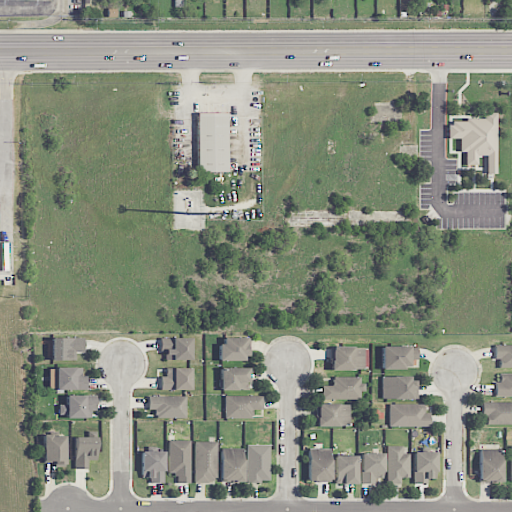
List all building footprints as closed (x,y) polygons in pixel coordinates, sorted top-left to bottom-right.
[(226,111),(196,111),(196,172),(226,172),(226,111)] [(496,113),(483,113),(483,120),(448,120),(447,138),(459,138),(459,152),(465,152),(465,164),(477,164),(477,156),(485,156),(485,172),(495,172),(496,113)] [(220,361),(247,361),(248,338),(220,337),(220,361)] [(51,361),(75,360),(75,353),(83,352),(83,338),(50,338),(51,361)] [(159,339),(160,352),(164,352),(165,361),(191,360),(190,338),(159,339)] [(511,345),(494,346),(494,360),(498,360),(498,368),(511,367),(511,345)] [(416,368),(417,347),(381,346),(381,368),(416,368)] [(330,371),(363,370),(363,347),(330,348),(330,371)] [(48,389),(86,390),(86,376),(81,376),(82,368),(48,368),(48,389)] [(220,391),(248,390),(248,368),(220,368),(220,391)] [(190,369),(166,369),(166,377),(160,377),(160,390),(190,390),(190,369)] [(511,396),(511,374),(499,374),(499,382),(494,382),(494,397),(511,396)] [(361,399),(361,377),(332,377),(332,386),(321,386),(321,399),(361,399)] [(416,399),(416,377),(381,377),(381,400),(416,399)] [(96,396),(66,395),(65,407),(59,406),(59,418),(90,418),(91,410),(96,410),(96,396)] [(185,396),(147,397),(148,409),(155,409),(155,419),(185,418),(185,396)] [(262,397),(224,396),(224,418),(252,419),(252,410),(262,410),(262,397)] [(511,424),(511,402),(481,403),(481,417),(486,417),(486,425),(511,424)] [(348,426),(348,404),(316,404),(316,427),(348,426)] [(389,427),(429,427),(429,413),(424,413),(424,404),(388,405),(389,427)] [(64,435),(42,436),(43,462),(54,462),(54,466),(65,465),(64,435)] [(75,469),(88,469),(88,460),(96,460),(96,437),(74,437),(75,469)] [(189,440),(168,441),(168,473),(176,473),(176,483),(189,483),(189,440)] [(216,442),(194,442),(193,482),(215,483),(216,442)] [(268,445),(246,445),(246,482),(269,482),(268,445)] [(387,484),(401,484),(401,478),(409,478),(409,454),(403,454),(403,446),(387,446),(387,484)] [(242,482),(242,449),(220,449),(219,482),(242,482)] [(329,482),(330,449),(308,449),(307,482),(329,482)] [(501,483),(502,450),(479,449),(478,483),(501,483)] [(163,452),(141,451),(140,478),(149,478),(149,483),(163,483),(163,452)] [(413,484),(427,484),(427,479),(435,479),(435,452),(413,453),(413,484)] [(383,479),(382,453),(360,454),(361,484),(374,484),(374,479),(383,479)] [(356,484),(356,456),(334,456),(334,484),(356,484)]
